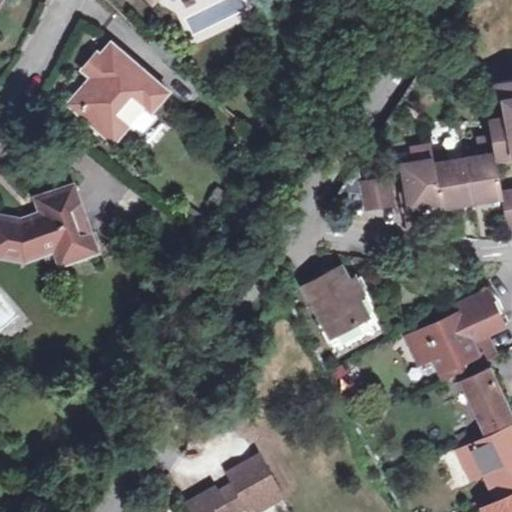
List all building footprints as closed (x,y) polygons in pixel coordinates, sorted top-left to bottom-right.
[(105,64),(94,77),(78,94),(77,95),(76,97),(76,99),(76,101),(76,103),(77,105),(100,125),(98,127),(108,137),(112,138),(114,138),(118,137),(120,136),(130,124),(141,134),(158,116),(153,111),(170,92),(114,42),(102,54),(102,56),(102,57),(103,58),(103,60),(103,61),(104,62),(105,64)] [(85,68),(94,77),(105,64),(104,62),(103,61),(103,60),(103,58),(102,57),(102,56),(102,54),(100,52),(85,68)] [(497,159),(511,156),(511,79),(503,81),(508,117),(491,120),(495,146),(496,150),(497,159)] [(504,196),(497,159),(496,150),(495,146),(481,148),(482,153),(465,156),(466,161),(473,202),(504,196)] [(420,207),(442,203),(439,185),(435,162),(434,157),(433,152),(418,155),(419,160),(403,163),(409,199),(402,200),(407,229),(424,226),(420,207)] [(466,161),(465,156),(451,159),(450,154),(434,157),(435,162),(439,185),(442,203),(443,207),(473,202),(466,161)] [(391,175),(377,178),(382,209),(396,207),(391,175)] [(367,211),(382,209),(377,178),(362,180),(365,198),(367,211)] [(29,252),(55,244),(63,241),(68,256),(94,247),(72,185),(37,197),(44,216),(29,221),(0,216),(0,252),(21,257),(22,251),(29,252)] [(60,258),(68,256),(63,241),(55,244),(60,258)] [(331,336),(366,317),(339,264),(303,283),(331,336)] [(489,286),(454,304),(457,311),(407,335),(418,360),(434,353),(441,369),(462,360),(466,369),(473,366),(483,361),(497,354),(485,331),(509,319),(506,309),(503,303),(500,299),(498,295),(495,291),(489,286)] [(486,369),(483,361),(473,366),(477,373),(486,369)] [(487,430),(507,421),(511,418),(511,415),(489,368),(486,369),(477,373),(463,379),(487,430)] [(511,455),(511,431),(507,421),(487,430),(484,431),(486,436),(500,430),(511,455)] [(511,455),(500,430),(486,436),(458,450),(472,478),(484,472),(497,500),(511,492),(511,455)] [(230,472),(232,477),(235,482),(265,466),(259,456),(230,472)] [(265,466),(235,482),(251,511),(255,511),(282,497),(265,466)] [(251,511),(235,482),(232,477),(214,487),(228,511),(251,511)] [(228,511),(214,487),(188,502),(193,511),(228,511)] [(483,511),(511,511),(511,492),(497,500),(481,507),(483,511)]
